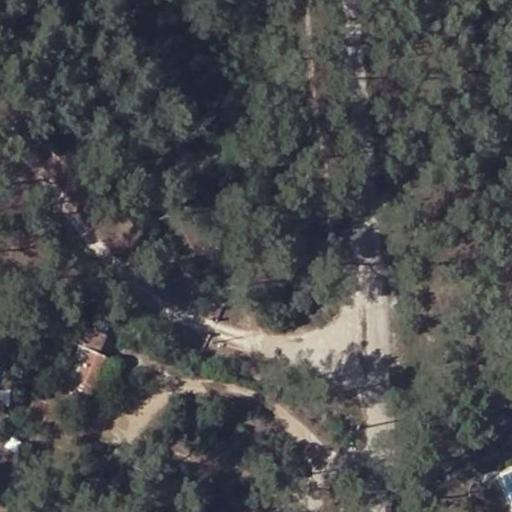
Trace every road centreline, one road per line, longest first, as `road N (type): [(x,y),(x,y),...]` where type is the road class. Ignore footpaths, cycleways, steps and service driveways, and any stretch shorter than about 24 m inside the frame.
road 1 (unclassified): [(344,0),(370,321),(366,511)]
road 2 (unknown): [(370,321),(310,355),(263,357),(211,351),(150,326)]
